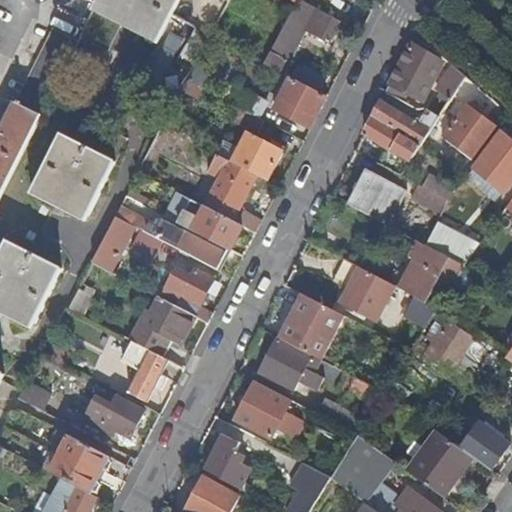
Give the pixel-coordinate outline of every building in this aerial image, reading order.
[(173,16),(181,0),(99,0),(96,8),(123,21),(160,40),(173,16)] [(181,0),(173,16),(198,28),(182,58),(197,65),(211,37),(230,0),(181,0)] [(277,71),(283,74),(305,32),(330,45),(342,22),(299,0),(298,0),(264,65),(277,71)] [(88,91),(123,21),(96,8),(78,42),(60,78),(88,91)] [(0,138),(0,196),(60,78),(78,42),(54,30),(39,61),(13,113),(0,138)] [(442,65),(410,45),(390,84),(423,101),(442,65)] [(271,81),(274,77),(277,71),(264,65),(259,74),(267,78),(271,81)] [(457,92),(467,77),(454,67),(445,82),(457,92)] [(276,111),(310,129),(327,97),(283,74),(277,71),(274,77),(277,80),(288,85),(276,111)] [(198,101),(204,90),(188,82),(182,93),(198,101)] [(438,91),(451,101),(457,92),(445,82),(438,91)] [(231,105),(240,110),(259,120),(268,104),(239,89),(231,105)] [(421,147),(431,132),(382,100),(373,117),(421,147)] [(466,106),(451,127),(442,138),(442,139),(475,163),(499,129),(466,106)] [(232,163),(257,176),(268,182),(283,154),(282,153),(269,146),(271,141),(259,134),(264,123),(259,120),(240,110),(233,123),(249,131),(232,163)] [(421,147),(373,117),(364,133),(392,149),(382,166),(401,176),(421,147)] [(451,127),(440,118),(431,130),(442,138),(451,127)] [(139,174),(146,177),(156,169),(170,141),(170,131),(164,128),(139,174)] [(511,135),(503,128),(500,132),(511,141),(511,135)] [(511,184),(511,141),(500,132),(471,171),(503,196),(511,184)] [(32,192),(87,219),(115,166),(60,137),(32,192)] [(269,146),(282,153),(285,148),(271,141),(269,146)] [(242,227),(256,234),(262,223),(239,211),(257,176),(232,163),(216,155),(208,173),(219,179),(205,208),(242,227)] [(366,171),(348,205),(388,226),(406,191),(366,171)] [(503,196),(471,171),(465,179),(496,204),(503,196)] [(441,217),(448,202),(419,186),(411,201),(441,217)] [(165,217),(229,250),(242,227),(205,208),(177,193),(165,217)] [(511,204),(510,202),(489,231),(496,237),(511,215),(511,204)] [(93,264),(111,273),(134,228),(116,218),(93,264)] [(164,243),(218,271),(227,255),(155,218),(147,234),(164,243)] [(426,247),(463,266),(479,245),(437,224),(426,247)] [(164,243),(147,234),(140,231),(131,249),(154,262),(164,243)] [(0,255),(0,305),(34,323),(61,270),(7,242),(0,255)] [(394,286),(414,297),(426,303),(440,277),(453,285),(463,266),(426,247),(417,242),(408,258),(413,261),(405,276),(394,270),(387,282),(394,286)] [(348,290),(359,268),(344,260),(332,282),(348,290)] [(376,321),(394,286),(387,282),(359,268),(348,290),(341,303),(376,321)] [(195,317),(208,324),(213,314),(200,307),(214,281),(195,271),(190,280),(178,274),(165,301),(195,317)] [(322,361),(345,317),(303,294),(279,338),(322,361)] [(404,315),(427,327),(438,310),(426,303),(414,297),(404,315)] [(180,346),(195,317),(165,301),(161,299),(153,315),(148,313),(131,342),(133,343),(160,357),(169,340),(180,346)] [(429,356),(453,374),(476,341),(452,323),(429,356)] [(461,380),(487,345),(478,339),(476,341),(453,374),(461,380)] [(169,340),(160,357),(164,360),(171,347),(178,350),(180,346),(169,340)] [(320,361),(279,340),(262,374),(294,391),(300,380),(317,389),(323,378),(314,372),(320,361)] [(161,376),(168,362),(164,360),(160,357),(133,343),(123,362),(142,372),(130,394),(147,403),(156,386),(163,389),(168,380),(161,376)] [(112,390),(114,391),(119,381),(101,371),(95,381),(106,387),(112,390)] [(374,409),(384,394),(383,393),(349,376),(342,390),(347,393),(348,395),(374,409)] [(290,403),(255,384),(237,420),(272,439),(276,430),(297,441),(305,425),(284,414),(290,403)] [(109,396),(112,390),(106,387),(103,392),(109,396)] [(102,425),(131,440),(146,412),(117,397),(112,407),(99,400),(86,424),(99,431),(102,425)] [(34,418),(38,409),(20,399),(15,409),(34,418)] [(316,415),(357,436),(366,424),(323,402),(316,415)] [(471,458),(491,472),(503,454),(490,445),(498,436),(480,424),(462,451),(471,458)] [(406,472),(441,498),(471,458),(462,451),(435,432),(406,472)] [(224,435),(206,472),(240,491),(250,471),(237,465),(240,457),(235,455),(241,444),(224,435)] [(365,503),(393,463),(357,436),(332,481),(365,503)] [(63,458),(99,477),(109,458),(69,437),(59,456),(63,458)] [(89,494),(99,477),(63,458),(59,456),(50,473),(63,480),(72,485),(89,494)] [(288,511),(310,511),(330,478),(304,465),(292,487),(301,492),(288,511)] [(230,511),(239,496),(204,477),(185,511),(230,511)] [(63,480),(58,489),(73,497),(76,492),(71,490),(72,485),(63,480)] [(65,511),(89,511),(96,498),(89,494),(72,485),(71,490),(76,492),(73,497),(58,489),(53,497),(69,505),(65,511)] [(376,511),(438,511),(409,489),(397,505),(380,492),(370,507),(376,511)]
